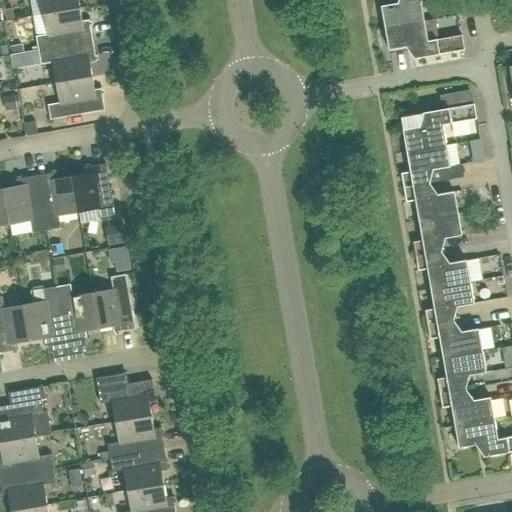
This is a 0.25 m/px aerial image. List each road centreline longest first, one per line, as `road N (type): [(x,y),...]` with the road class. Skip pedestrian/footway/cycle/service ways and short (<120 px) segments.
road 1 (residential): [(320,479),(260,140)]
road 2 (residential): [(203,511),(175,369),(154,354),(0,382)]
road 3 (residential): [(485,67),(288,96)]
road 4 (residential): [(361,504),(511,479)]
road 5 (residential): [(511,213),(485,67)]
road 6 (residential): [(0,151),(140,126)]
road 7 (residential): [(116,0),(140,126)]
